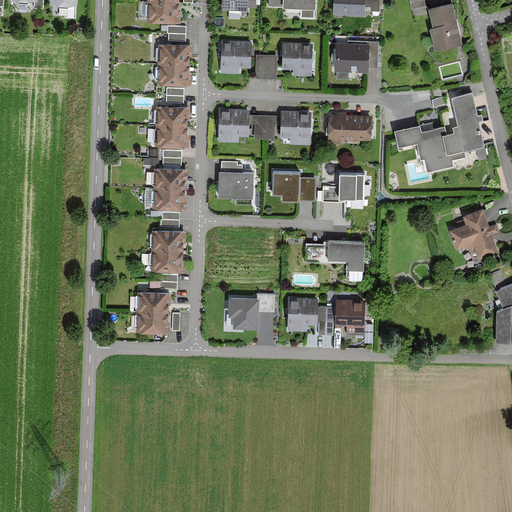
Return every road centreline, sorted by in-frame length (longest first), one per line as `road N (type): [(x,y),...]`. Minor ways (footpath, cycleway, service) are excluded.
road 1 (tertiary): [(90,347),(102,0)]
road 2 (residential): [(194,349),(511,359)]
road 3 (residential): [(202,94),(374,99)]
road 4 (tertiary): [(84,511),(90,347)]
road 5 (residential): [(511,182),(475,25)]
road 6 (residential): [(194,349),(198,219)]
road 7 (residential): [(198,219),(327,224)]
road 8 (residential): [(198,219),(202,94)]
